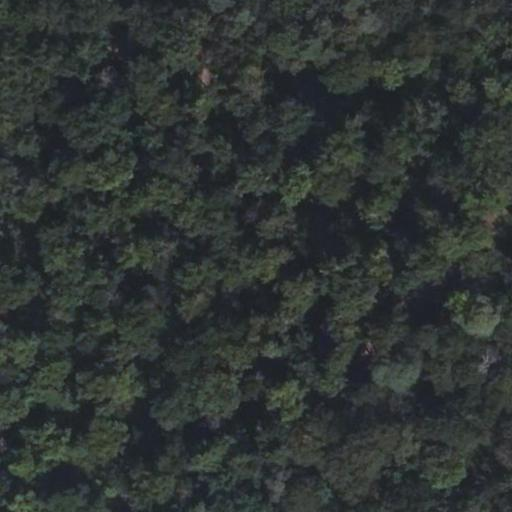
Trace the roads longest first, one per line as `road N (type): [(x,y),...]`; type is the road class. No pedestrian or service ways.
road 1 (track): [(0,36),(511,104)]
road 2 (track): [(207,0),(164,511)]
road 3 (track): [(511,204),(240,511)]
